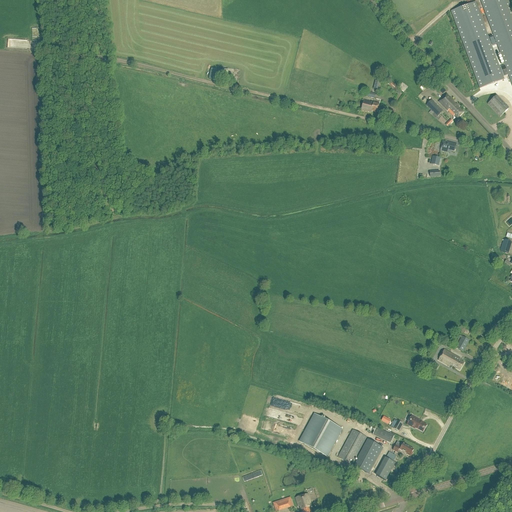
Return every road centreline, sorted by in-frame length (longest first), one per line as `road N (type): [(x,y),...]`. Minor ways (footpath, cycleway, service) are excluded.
road 1 (track): [(341,113),(129,63),(29,52)]
road 2 (unclassified): [(507,148),(370,0)]
road 3 (unclassified): [(511,324),(410,484),(413,495)]
road 4 (unclassified): [(507,148),(341,113)]
